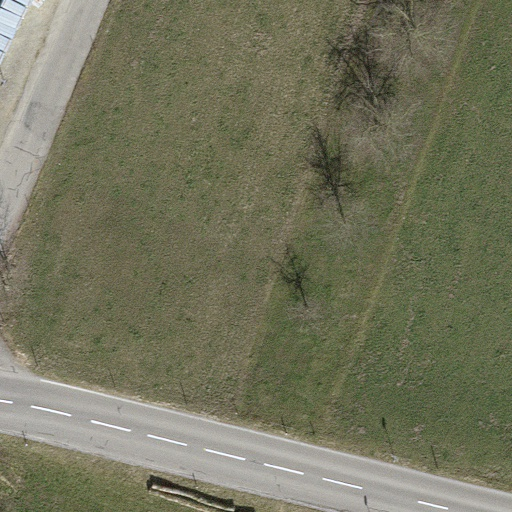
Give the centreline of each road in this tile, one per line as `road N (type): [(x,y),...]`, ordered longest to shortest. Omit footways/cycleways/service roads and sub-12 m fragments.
road 1 (tertiary): [(460,511),(0,400)]
road 2 (residential): [(0,210),(87,0)]
